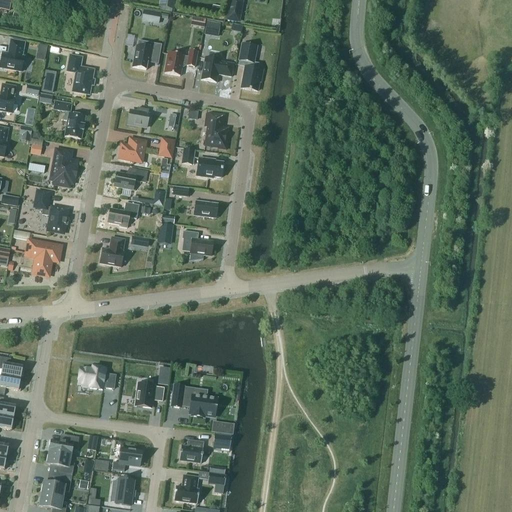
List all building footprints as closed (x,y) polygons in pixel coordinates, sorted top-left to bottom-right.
[(160,0),(159,8),(173,10),(175,0),(160,0)] [(242,0),(229,0),(226,20),(238,22),(242,0)] [(143,11),(141,21),(159,24),(161,14),(143,11)] [(199,19),(197,26),(204,27),(205,21),(199,19)] [(204,36),(218,38),(220,25),(206,22),(204,36)] [(240,33),(241,27),(232,25),(230,31),(240,33)] [(133,47),(133,36),(125,35),(125,47),(133,47)] [(0,68),(21,73),(24,58),(22,57),(24,44),(10,41),(8,55),(2,54),(1,61),(0,61),(0,68)] [(136,47),(132,68),(146,71),(147,64),(158,66),(162,46),(138,41),(137,47),(136,47)] [(251,91),(257,92),(259,83),(260,83),(263,71),(258,70),(259,65),(254,64),(257,47),(242,45),(239,62),(245,63),(240,90),(251,91)] [(41,46),(39,53),(46,55),(47,48),(41,46)] [(164,74),(180,77),(182,66),(187,66),(187,67),(194,68),(197,52),(189,51),(188,58),(183,57),(184,56),(168,54),(164,74)] [(67,72),(76,74),(72,93),(89,96),(93,71),(80,69),(82,59),(70,57),(67,72)] [(220,62),(205,59),(201,81),(216,84),(218,75),(221,76),(231,78),(233,66),(220,63),(220,62)] [(0,112),(11,114),(14,99),(13,99),(15,88),(2,85),(0,95),(0,112)] [(40,88),(29,86),(27,96),(38,98),(40,88)] [(39,103),(51,105),(52,97),(40,94),(39,103)] [(64,137),(81,140),(85,118),(69,115),(71,105),(55,102),(53,110),(65,112),(63,121),(67,122),(64,137)] [(136,113),(130,112),(127,125),(146,129),(149,116),(147,115),(148,111),(137,109),(136,113)] [(189,121),(197,122),(198,114),(190,113),(189,121)] [(223,117),(206,115),(205,127),(207,128),(205,147),(218,148),(218,150),(226,151),(227,143),(226,142),(227,130),(221,129),(223,117)] [(0,157),(4,158),(6,143),(8,130),(0,128),(0,157)] [(32,130),(21,128),(19,137),(30,139),(32,130)] [(119,160),(141,164),(145,143),(130,140),(129,147),(121,146),(119,160)] [(159,157),(171,159),(174,143),(162,140),(159,157)] [(40,149),(31,148),(30,156),(38,158),(40,149)] [(181,165),(193,166),(194,151),(183,150),(181,165)] [(72,185),(76,163),(69,162),(71,154),(56,151),(51,181),(54,181),(54,185),(68,188),(69,184),(72,185)] [(223,164),(215,163),(215,161),(198,159),(196,177),(212,180),(213,178),(221,179),(223,164)] [(170,162),(161,161),(159,177),(168,178),(170,162)] [(45,167),(29,165),(28,171),(44,174),(45,167)] [(134,177),(116,174),(114,188),(133,192),(134,182),(145,184),(147,173),(135,171),(134,177)] [(171,196),(187,198),(188,189),(172,187),(171,196)] [(47,207),(49,194),(37,192),(34,208),(43,210),(42,216),(50,217),(47,232),(63,235),(67,211),(47,207)] [(153,202),(153,205),(163,207),(165,195),(157,194),(156,203),(153,202)] [(1,204),(17,207),(18,199),(3,196),(1,204)] [(149,215),(152,204),(142,202),(139,213),(149,215)] [(217,205),(195,202),(194,217),(215,219),(216,218),(217,218),(218,212),(216,212),(217,205)] [(139,206),(125,204),(123,212),(110,210),(107,224),(119,226),(119,228),(127,229),(128,219),(136,220),(139,206)] [(161,223),(174,225),(174,218),(162,217),(161,223)] [(159,236),(167,238),(168,227),(161,225),(159,236)] [(197,241),(198,234),(183,232),(182,240),(192,241),(190,255),(191,255),(190,262),(188,263),(203,261),(202,261),(203,256),(210,257),(212,243),(197,241)] [(110,247),(111,247),(110,251),(102,250),(100,265),(120,269),(123,254),(122,254),(125,241),(111,239),(110,246),(110,247)] [(48,275),(49,273),(51,262),(58,263),(61,248),(28,242),(26,257),(36,259),(34,270),(34,273),(35,275),(38,276),(43,277),(46,277),(48,275)] [(0,249),(0,259),(7,261),(9,252),(0,249)] [(0,369),(2,370),(0,376),(20,380),(21,377),(23,377),(24,369),(9,366),(10,359),(0,357),(0,369)] [(103,387),(114,389),(116,375),(105,374),(105,370),(92,368),(92,370),(80,369),(78,385),(90,387),(89,389),(102,391),(103,387)] [(20,380),(0,376),(0,378),(0,394),(4,396),(5,389),(20,392),(22,383),(20,383),(20,380)] [(138,385),(135,407),(151,410),(152,401),(162,402),(163,389),(154,388),(154,387),(148,386),(148,385),(146,385),(146,386),(138,385)] [(183,407),(183,405),(193,407),(192,413),(194,413),(194,415),(200,416),(204,417),(206,417),(206,415),(216,416),(219,399),(195,395),(196,388),(186,387),(186,386),(176,385),(173,406),(183,407)] [(115,415),(117,397),(104,396),(102,414),(115,415)] [(0,416),(13,419),(14,416),(16,408),(2,405),(3,399),(0,398),(0,416)] [(0,429),(12,431),(13,423),(13,422),(13,419),(0,416),(0,429)] [(229,451),(231,437),(215,435),(213,449),(229,451)] [(49,453),(70,457),(71,450),(76,451),(78,439),(66,437),(65,443),(50,440),(49,449),(50,449),(49,453)] [(181,447),(179,462),(200,465),(203,450),(202,450),(203,444),(188,442),(190,443),(189,448),(181,447)] [(0,457),(6,459),(6,455),(7,456),(9,447),(0,445),(0,457)] [(113,463),(112,471),(124,472),(125,465),(140,467),(142,453),(120,450),(118,464),(113,463)] [(70,457),(49,453),(49,455),(48,455),(46,463),(47,464),(47,466),(61,468),(60,474),(72,476),(74,465),(69,465),(70,457)] [(208,482),(224,484),(225,476),(209,474),(208,482)] [(181,488),(176,487),(175,487),(173,502),(197,506),(199,491),(196,490),(198,479),(183,476),(181,488)] [(122,481),(119,505),(134,507),(136,496),(139,496),(140,493),(136,492),(138,480),(137,479),(136,483),(122,481)] [(42,486),(40,495),(63,499),(64,492),(69,493),(70,482),(58,480),(57,486),(44,484),(43,486),(42,486)] [(63,499),(40,495),(39,505),(40,506),(39,508),(53,510),(52,511),(65,511),(66,507),(61,507),(63,499)]
